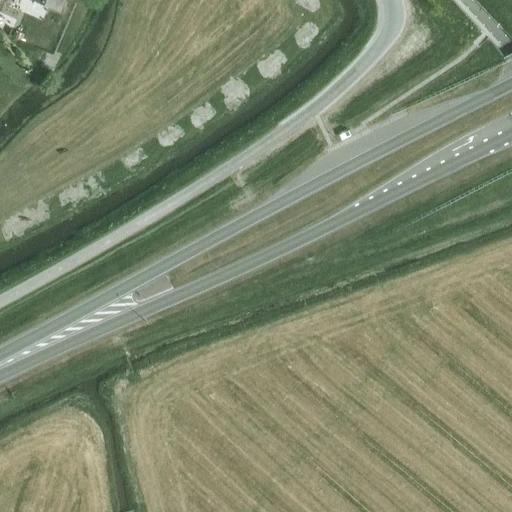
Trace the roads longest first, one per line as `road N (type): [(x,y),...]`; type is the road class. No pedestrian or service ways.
road 1 (trunk): [(511,85),(0,360)]
road 2 (trunk): [(0,368),(217,279),(511,134)]
road 3 (unclassified): [(0,302),(313,109),(387,34),(387,0)]
